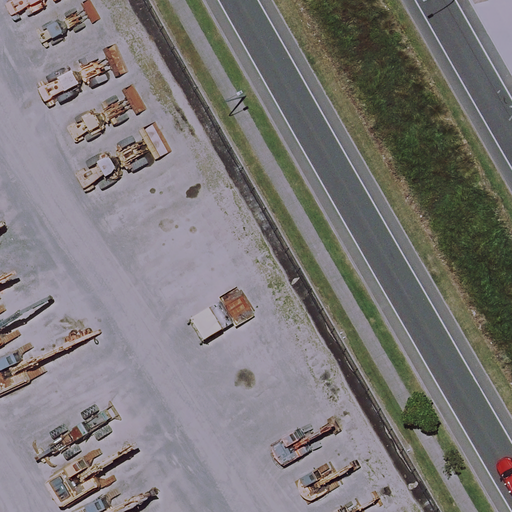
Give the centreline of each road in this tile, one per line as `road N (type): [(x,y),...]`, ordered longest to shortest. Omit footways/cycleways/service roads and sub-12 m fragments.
road 1 (tertiary): [(511,475),(237,0)]
road 2 (tertiary): [(435,0),(511,128)]
